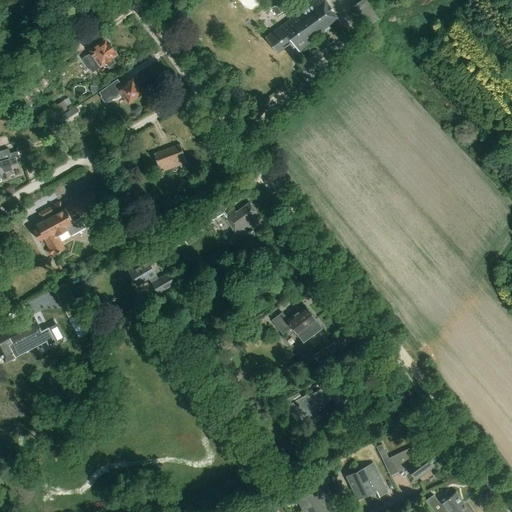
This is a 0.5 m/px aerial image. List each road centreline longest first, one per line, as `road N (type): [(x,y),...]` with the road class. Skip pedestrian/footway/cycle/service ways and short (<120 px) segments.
road 1 (residential): [(511,499),(137,0)]
road 2 (unknown): [(511,484),(147,0)]
road 3 (track): [(90,156),(203,87)]
